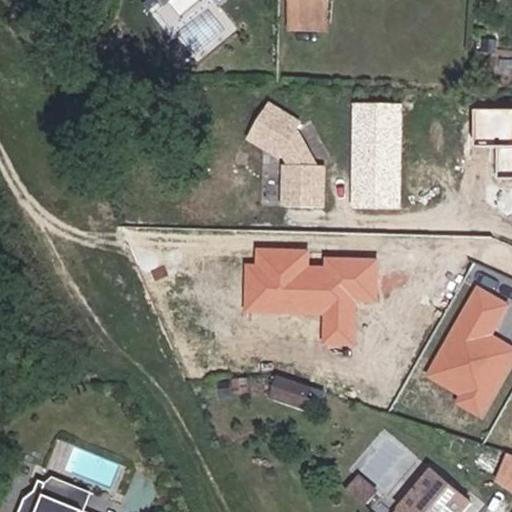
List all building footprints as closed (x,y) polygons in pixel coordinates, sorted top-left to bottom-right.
[(57,5),(74,10),(75,10),(77,0),(57,0),(56,5),(57,5)] [(333,22),(334,0),(299,0),(298,20),(333,22)] [(299,130),(269,108),(246,139),(260,149),(276,161),(281,157),(287,171),(281,170),(278,211),(316,214),(319,174),(311,173),(295,135),(299,130)] [(383,298),(372,336),(413,347),(429,295),(423,293),(429,271),(373,256),(361,291),(383,298)] [(423,293),(429,295),(436,273),(429,271),(423,293)] [(511,342),(498,336),(511,309),(511,299),(481,284),(433,376),(464,392),(460,401),(487,415),(511,367),(511,342)] [(348,376),(323,367),(318,384),(342,393),(348,376)] [(285,372),(275,395),(310,411),(320,389),(285,372)] [(426,383),(400,373),(390,402),(416,413),(426,383)] [(511,487),(511,465),(503,482),(511,487)] [(9,489),(0,511),(117,511),(119,510),(111,507),(109,511),(99,511),(88,507),(39,487),(43,477),(24,470),(20,481),(9,489)] [(57,473),(43,477),(39,487),(88,507),(96,488),(57,473)] [(468,511),(474,505),(435,474),(403,511),(468,511)]
